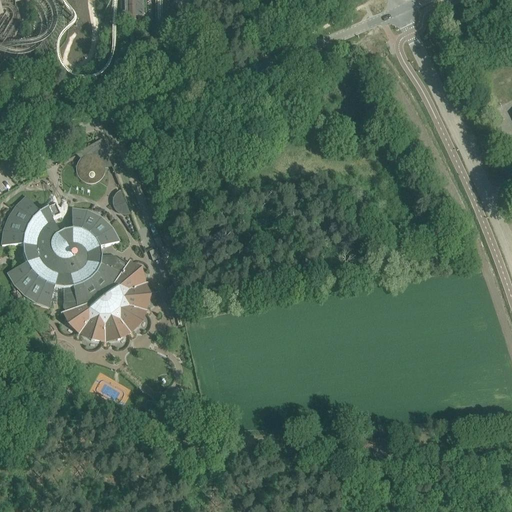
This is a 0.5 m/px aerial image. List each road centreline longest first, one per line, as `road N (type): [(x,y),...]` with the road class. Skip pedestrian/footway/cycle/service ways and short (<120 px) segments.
road 1 (unclassified): [(0,144),(224,83),(399,10)]
road 2 (tertiary): [(511,256),(399,10)]
